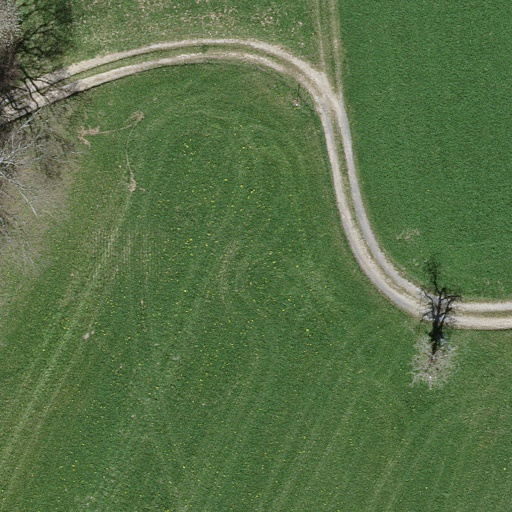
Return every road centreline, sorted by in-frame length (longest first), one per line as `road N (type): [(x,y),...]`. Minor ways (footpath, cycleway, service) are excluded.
road 1 (track): [(0,111),(153,54),(237,49),(293,65),(331,114)]
road 2 (track): [(331,114),(351,213),(384,281),(426,309),(511,313)]
